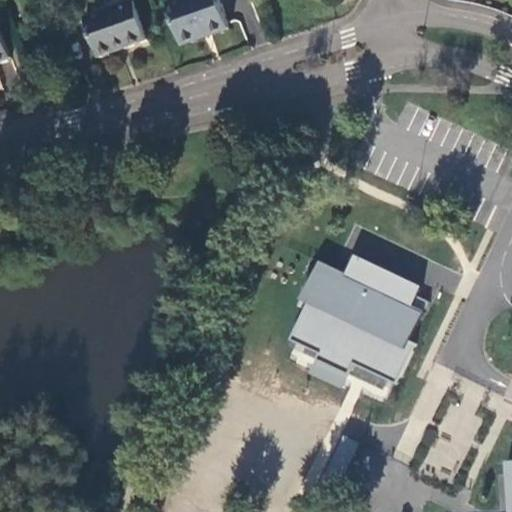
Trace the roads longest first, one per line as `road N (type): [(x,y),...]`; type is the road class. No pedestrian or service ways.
road 1 (residential): [(389,33),(350,57),(0,142)]
road 2 (unclassified): [(511,39),(474,21),(419,15),(389,33)]
road 3 (unclassified): [(389,33),(511,78)]
